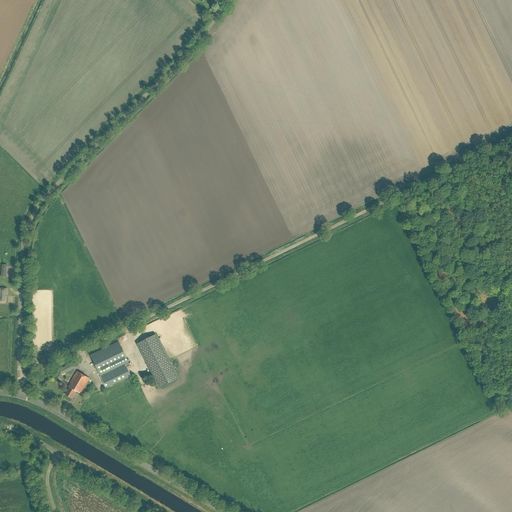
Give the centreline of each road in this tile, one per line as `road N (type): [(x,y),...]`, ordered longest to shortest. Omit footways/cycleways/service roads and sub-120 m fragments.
road 1 (unclassified): [(19,385),(21,253),(36,208),(227,0)]
road 2 (unclassified): [(19,385),(395,196)]
road 3 (tertiary): [(224,511),(18,395)]
road 4 (track): [(395,196),(511,140)]
